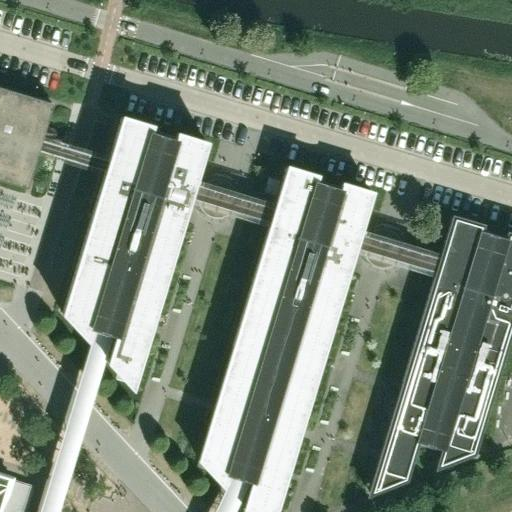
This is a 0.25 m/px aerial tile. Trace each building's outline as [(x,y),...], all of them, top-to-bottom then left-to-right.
[(37,152),(37,151),(38,147),(40,143),(40,140),(41,140),(45,124),(51,104),(0,88),(0,180),(26,189),(28,180),(37,152)] [(121,117),(107,160),(107,163),(105,168),(104,171),(104,173),(61,314),(85,339),(89,326),(92,327),(97,329),(101,330),(107,332),(110,333),(115,334),(106,362),(130,388),(146,337),(188,198),(192,184),(196,170),(205,142),(175,133),(173,141),(148,133),(150,126),(121,117)] [(37,152),(104,173),(104,171),(105,168),(107,163),(40,143),(38,147),(37,152)] [(247,479),(252,480),(243,508),(246,511),(273,511),(354,248),(358,234),(371,192),(341,183),(339,191),(313,183),(316,175),(286,167),(274,208),(270,223),(198,460),(222,485),(226,472),(229,473),(237,476),(242,477),(247,479)] [(233,212),(270,223),(274,208),(237,197),(236,193),(235,190),(233,187),(230,184),(227,181),(223,180),(220,179),(216,179),(211,180),(207,182),(204,184),(202,187),(192,184),(188,198),(197,201),(198,205),(200,208),(202,212),(205,215),(208,217),(212,218),(215,219),(219,219),(223,218),(227,217),(230,214),(233,212)] [(416,440),(442,448),(436,467),(472,453),(511,321),(511,234),(507,233),(505,241),(479,233),(481,225),(452,217),(439,258),(435,273),(368,494),(404,480),(416,440)] [(398,261),(435,273),(439,258),(403,247),(402,243),(400,240),(398,236),(395,233),(392,231),(388,230),(385,229),(381,229),(377,230),(373,232),(370,234),(367,237),(358,234),(354,248),(363,251),(364,255),(365,258),(367,262),(371,265),(373,267),(377,268),(381,269),(384,269),(388,268),(392,266),(396,264),(398,261)] [(55,511),(110,333),(107,332),(101,330),(97,329),(92,327),(35,511),(55,511)] [(231,511),(247,479),(242,477),(237,476),(229,473),(211,511),(231,511)]
